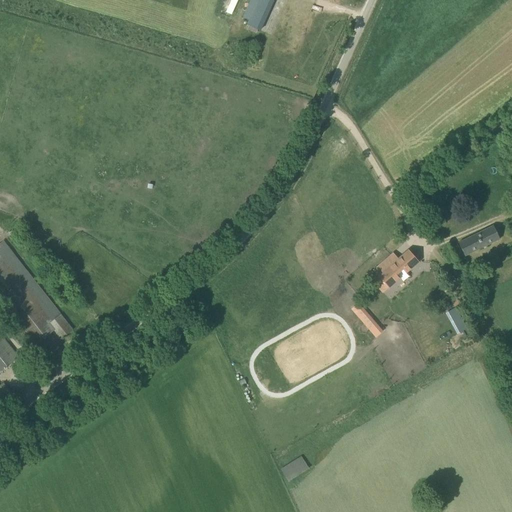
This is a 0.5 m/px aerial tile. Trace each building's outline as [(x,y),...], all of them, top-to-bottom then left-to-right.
[(228,17),(236,0),(223,0),(218,12),(228,17)] [(260,31),(273,0),(247,0),(238,21),(260,31)] [(289,0),(273,37),(291,44),(309,0),(334,0),(338,1),(338,0),(289,0)] [(465,256),(474,252),(499,239),(493,226),(458,243),(465,256)] [(72,330),(3,242),(0,244),(0,302),(34,346),(54,330),(62,339),(72,330)] [(419,262),(408,250),(398,259),(393,253),(374,270),(378,275),(373,280),(384,293),(419,262)] [(415,281),(432,304),(444,295),(427,272),(415,281)] [(455,295),(449,298),(454,307),(460,304),(455,295)] [(0,373),(19,358),(0,334),(0,373)] [(9,390),(2,395),(6,399),(13,393),(10,389),(9,390)] [(279,468),(287,481),(307,468),(300,456),(279,468)]
